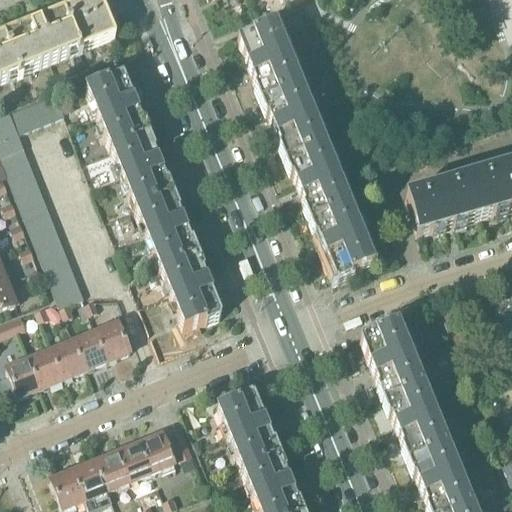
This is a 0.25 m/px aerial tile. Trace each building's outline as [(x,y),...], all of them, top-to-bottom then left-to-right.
[(62,17),(78,57),(113,43),(97,3),(62,17)] [(252,13),(236,20),(240,30),(256,23),(252,13)] [(62,17),(36,27),(37,30),(29,33),(28,30),(2,40),(18,81),(78,57),(62,17)] [(260,106),(296,92),(272,31),(256,37),(236,46),(260,106)] [(2,40),(0,41),(0,88),(18,81),(2,40)] [(121,81),(100,90),(99,87),(91,90),(92,93),(84,96),(108,157),(145,142),(121,81)] [(320,152),(296,92),(260,106),(285,166),(320,152)] [(44,105),(53,127),(64,123),(56,100),(44,105)] [(44,105),(32,110),(41,132),(53,127),(44,105)] [(21,114),(29,137),(41,132),(32,110),(21,114)] [(9,119),(13,130),(18,141),(29,137),(21,114),(9,119)] [(0,122),(0,135),(13,130),(9,119),(0,122)] [(18,143),(18,141),(13,130),(0,135),(0,164),(23,155),(18,143)] [(170,202),(156,168),(145,142),(108,157),(133,217),(170,202)] [(344,212),(320,152),(285,166),(309,226),(344,212)] [(0,164),(0,168),(1,171),(3,176),(28,166),(23,155),(0,164)] [(32,178),(28,166),(3,176),(8,188),(32,178)] [(511,170),(467,184),(479,224),(511,214),(511,170)] [(8,188),(12,200),(37,189),(32,178),(8,188)] [(416,243),(479,224),(467,184),(404,203),(416,243)] [(42,201),(37,189),(12,200),(17,211),(42,201)] [(46,213),(42,201),(17,211),(21,223),(46,213)] [(194,261),(180,227),(170,202),(133,217),(157,277),(194,261)] [(9,210),(0,213),(4,223),(13,219),(9,210)] [(368,273),(344,212),(309,226),(334,286),(368,273)] [(51,224),(46,213),(21,223),(26,234),(51,224)] [(56,236),(51,224),(26,234),(30,246),(56,236)] [(19,232),(9,236),(12,245),(22,241),(19,232)] [(60,247),(56,236),(30,246),(35,257),(60,247)] [(65,259),(60,247),(35,257),(39,269),(65,259)] [(27,255),(18,258),(22,267),(31,263),(27,255)] [(39,269),(44,280),(70,270),(65,259),(39,269)] [(182,337),(191,334),(199,330),(219,322),(194,261),(157,277),(182,337)] [(74,282),(70,270),(44,280),(49,292),(74,282)] [(36,276),(27,280),(30,290),(39,286),(36,276)] [(49,292),(53,304),(79,293),(74,282),(49,292)] [(0,318),(16,312),(7,289),(0,291),(0,318)] [(84,305),(79,293),(53,304),(58,315),(67,311),(84,305)] [(511,313),(511,306),(511,301),(492,307),(496,318),(511,313)] [(92,308),(82,312),(86,322),(96,318),(92,308)] [(71,322),(67,311),(58,315),(57,315),(61,326),(71,322)] [(44,316),(33,320),(37,329),(47,325),(44,316)] [(11,327),(15,338),(25,334),(20,323),(11,327)] [(0,344),(15,338),(11,327),(0,331),(0,344)] [(94,338),(106,368),(129,359),(116,329),(94,338)] [(383,407),(420,392),(395,331),(358,346),(383,407)] [(83,377),(106,368),(94,338),(71,347),(83,377)] [(61,386),(83,377),(71,347),(49,357),(61,386)] [(39,395),(61,386),(49,357),(27,366),(39,395)] [(16,404),(29,399),(39,395),(27,366),(4,375),(16,404)] [(408,466),(444,451),(420,392),(383,407),(408,466)] [(218,425),(240,477),(276,462),(252,401),(215,416),(218,425)] [(190,462),(181,439),(169,444),(178,466),(190,462)] [(173,469),(161,440),(138,450),(150,479),(173,469)] [(128,488),(150,479),(138,450),(116,459),(128,488)] [(426,511),(462,511),(468,510),(444,451),(408,466),(426,511)] [(128,488),(116,459),(93,468),(105,497),(128,488)] [(240,477),(254,511),(296,511),(276,462),(240,477)] [(83,507),(105,497),(93,468),(71,477),(83,507)] [(511,471),(501,475),(508,492),(511,490),(511,471)] [(59,511),(70,511),(83,507),(71,477),(49,486),(59,511)]
